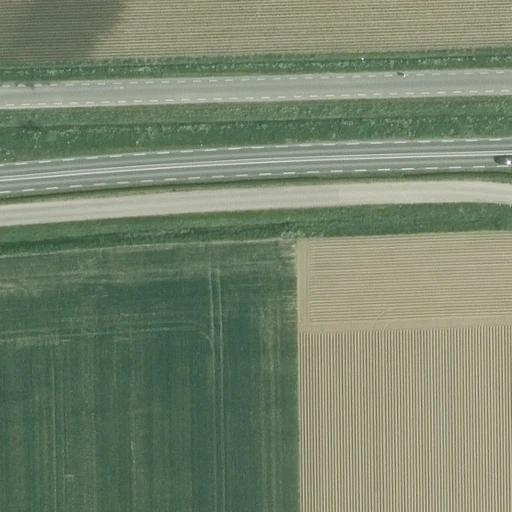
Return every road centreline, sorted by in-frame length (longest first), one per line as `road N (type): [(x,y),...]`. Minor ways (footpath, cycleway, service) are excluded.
road 1 (unclassified): [(0,221),(401,195),(511,197)]
road 2 (primary): [(0,181),(511,152)]
road 3 (tertiary): [(0,99),(511,81)]
